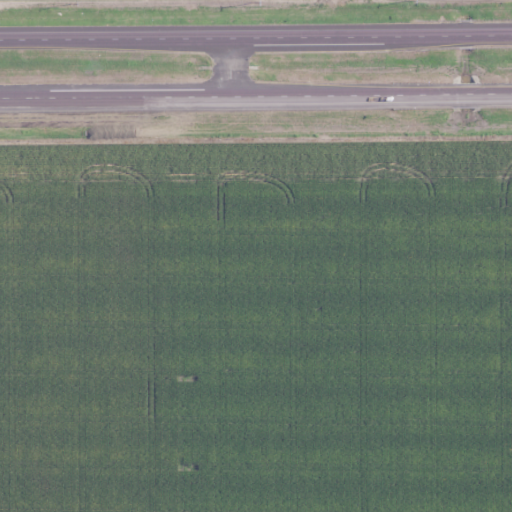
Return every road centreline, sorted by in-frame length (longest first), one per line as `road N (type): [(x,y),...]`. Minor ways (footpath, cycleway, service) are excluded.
road 1 (trunk): [(511,31),(0,35)]
road 2 (trunk): [(0,95),(511,95)]
